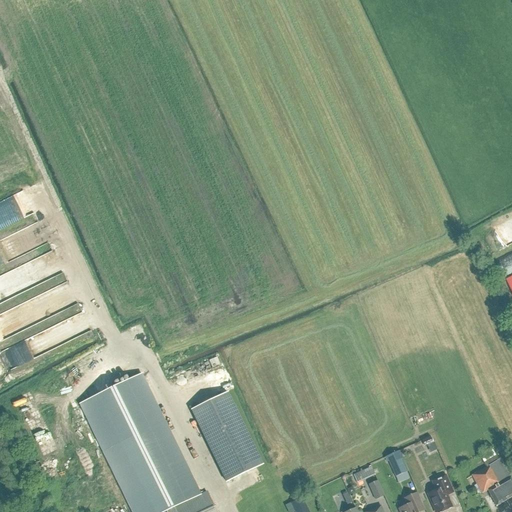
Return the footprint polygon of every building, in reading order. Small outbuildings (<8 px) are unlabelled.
[(47,354),(40,336),(65,325),(72,340),(118,321),(110,302),(8,343),(18,366),(47,354)] [(215,511),(206,492),(201,495),(142,375),(79,405),(131,511),(215,511)] [(227,393),(191,411),(226,483),(262,465),(227,393)] [(444,437),(434,436),(434,446),(444,447),(444,437)] [(422,441),(425,447),(434,443),(431,437),(422,441)] [(63,465),(75,455),(65,443),(53,452),(63,465)] [(483,462),(495,455),(491,449),(480,456),(483,462)] [(496,455),(495,455),(483,462),(486,468),(499,460),(496,455)] [(406,472),(399,457),(388,462),(394,477),(406,472)] [(499,460),(486,468),(471,476),(481,494),(487,491),(496,507),(511,496),(511,480),(510,477),(499,459),(499,460)] [(353,476),(356,483),(374,475),(371,467),(353,476)] [(110,483),(114,480),(108,468),(96,475),(106,492),(113,488),(110,483)] [(385,494),(393,491),(387,475),(378,479),(385,494)] [(441,511),(452,508),(446,496),(453,492),(445,475),(432,481),(436,490),(427,494),(435,511),(441,511)] [(379,482),(378,482),(370,485),(376,500),(385,497),(379,482)] [(328,508),(320,490),(315,492),(323,510),(328,508)] [(420,511),(424,510),(423,507),(417,493),(406,498),(409,504),(398,509),(399,511),(420,511)] [(308,511),(302,498),(290,504),(293,511),(308,511)]
